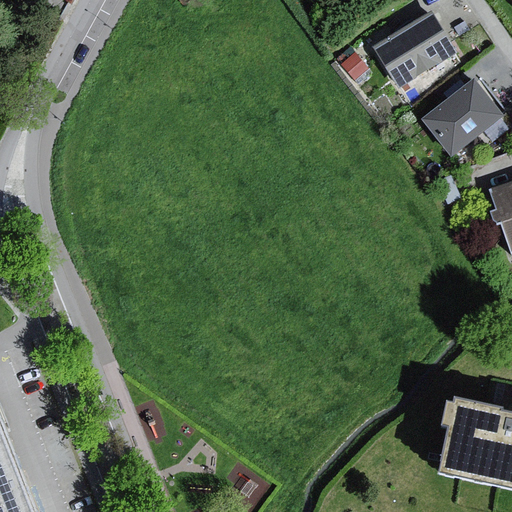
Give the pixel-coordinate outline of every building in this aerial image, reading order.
[(439,16),(376,52),(401,96),(464,60),(439,16)] [(504,116),(474,78),(423,119),(453,157),(504,116)] [(511,194),(497,200),(511,238),(511,194)] [(511,409),(458,398),(457,403),(450,402),(445,426),(451,427),(441,474),(511,488),(511,409)] [(33,511),(0,426),(0,511),(33,511)]
